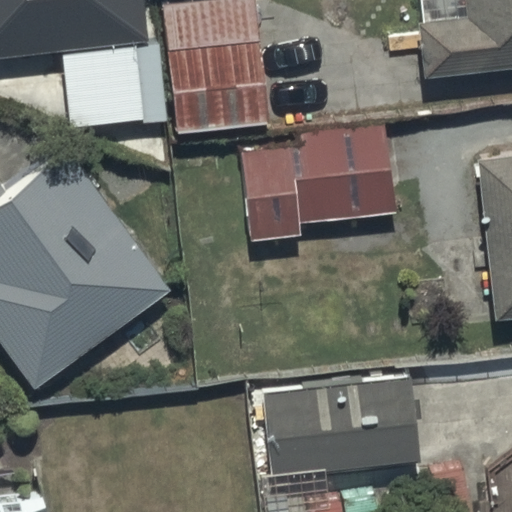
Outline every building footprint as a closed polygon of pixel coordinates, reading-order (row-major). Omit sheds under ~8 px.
[(0,0),(0,59),(150,43),(145,0),(0,0)] [(252,0),(158,0),(171,118),(265,108),(252,0)] [(511,56),(511,0),(465,0),(466,4),(418,9),(424,66),(511,56)] [(158,46),(62,57),(70,129),(166,118),(158,46)] [(297,138),(239,141),(244,228),(295,224),(295,215),(311,214),(312,228),(349,226),(348,204),(387,202),(381,116),(296,121),(297,138)] [(0,337),(28,379),(167,285),(65,134),(0,177),(0,337)] [(511,139),(472,144),(489,307),(511,304),(511,139)] [(416,447),(406,365),(261,382),(271,465),(416,447)] [(0,511),(45,511),(42,491),(0,495),(0,511)]
